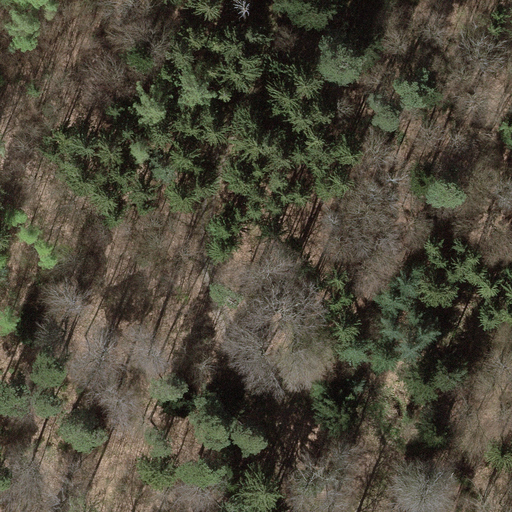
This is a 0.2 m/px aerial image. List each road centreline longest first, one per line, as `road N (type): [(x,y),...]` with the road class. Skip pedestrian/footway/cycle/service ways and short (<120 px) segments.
road 1 (track): [(300,0),(227,136),(207,222),(223,317),(298,503)]
road 2 (track): [(240,353),(273,385),(355,426),(372,443),(377,462),(362,498),(325,510),(298,503)]
